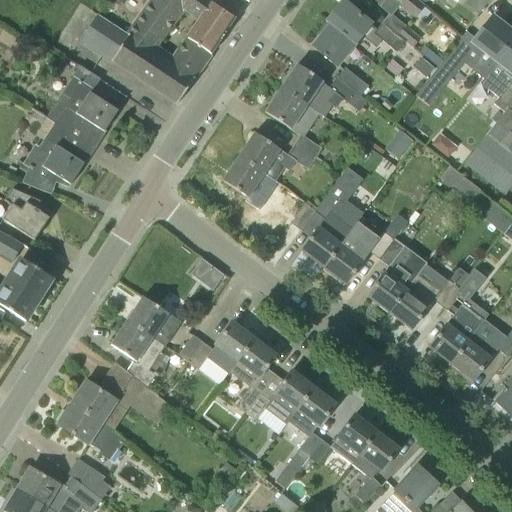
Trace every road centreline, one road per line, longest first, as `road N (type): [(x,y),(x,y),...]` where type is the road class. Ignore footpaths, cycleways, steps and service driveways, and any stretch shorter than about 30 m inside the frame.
road 1 (residential): [(511,479),(424,400),(143,191)]
road 2 (tertiary): [(0,423),(143,191)]
road 3 (tertiary): [(143,191),(259,21)]
